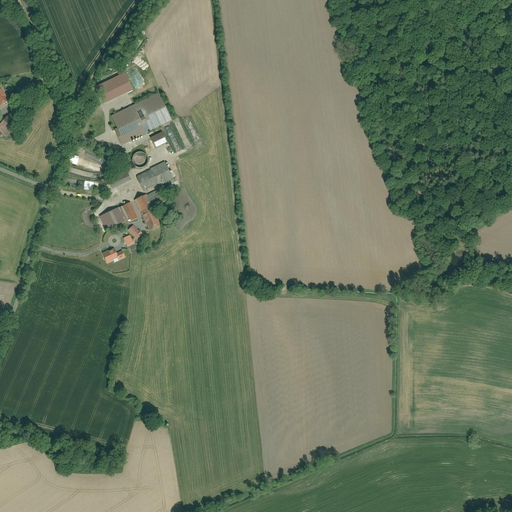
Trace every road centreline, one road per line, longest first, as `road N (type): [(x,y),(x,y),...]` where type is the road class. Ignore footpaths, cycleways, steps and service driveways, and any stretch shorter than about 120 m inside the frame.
road 1 (residential): [(25,0),(68,106),(50,190)]
road 2 (residential): [(50,190),(0,341)]
